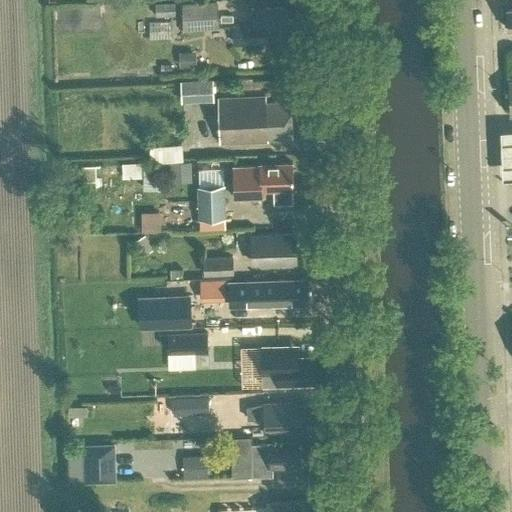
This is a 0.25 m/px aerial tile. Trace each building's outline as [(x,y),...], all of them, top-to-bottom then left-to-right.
[(216,0),(180,0),(181,27),(217,26),(216,0)] [(252,21),(232,22),(233,42),(257,41),(268,40),(268,29),(286,29),(285,4),(251,5),(252,21)] [(214,76),(183,77),(183,98),(215,98),(214,76)] [(253,143),(252,141),(269,140),(268,135),(290,134),(289,99),(263,100),(263,95),(216,97),(218,145),(253,143)] [(511,132),(498,133),(500,181),(511,180),(511,132)] [(176,155),(176,140),(142,142),(143,157),(176,155)] [(186,179),(186,160),(166,160),(166,178),(186,179)] [(293,187),(292,161),(258,162),(258,163),(233,164),(234,196),(261,195),(261,188),(272,187),(273,201),(292,201),(292,187),(293,187)] [(138,185),(152,185),(153,163),(138,163),(138,185)] [(225,215),(224,182),(197,183),(198,216),(225,215)] [(137,226),(154,227),(154,209),(137,208),(137,226)] [(296,231),(251,233),(252,261),(297,259),(296,231)] [(203,254),(204,273),(233,272),(233,253),(203,254)] [(288,302),(288,298),(306,298),(305,279),(291,280),(290,278),(230,280),(231,297),(262,296),(263,303),(288,302)] [(189,290),(138,292),(139,323),(190,322),(189,290)] [(191,350),(191,328),(160,329),(161,351),(191,350)] [(279,365),(228,368),(229,390),(251,389),(251,383),(311,380),(310,355),(278,356),(279,365)] [(174,429),(203,428),(201,395),(173,396),(174,429)] [(247,416),(267,416),(267,428),(312,427),(312,404),(292,405),(292,398),(266,399),(247,403),(247,416)] [(298,440),(270,441),(251,442),(251,452),(231,453),(232,476),(273,474),(273,465),(299,464),(298,440)] [(63,479),(110,476),(108,441),(61,444),(63,479)] [(207,453),(183,454),(184,477),(207,476),(207,453)] [(218,508),(218,511),(316,511),(316,498),(268,499),(268,507),(218,508)]
